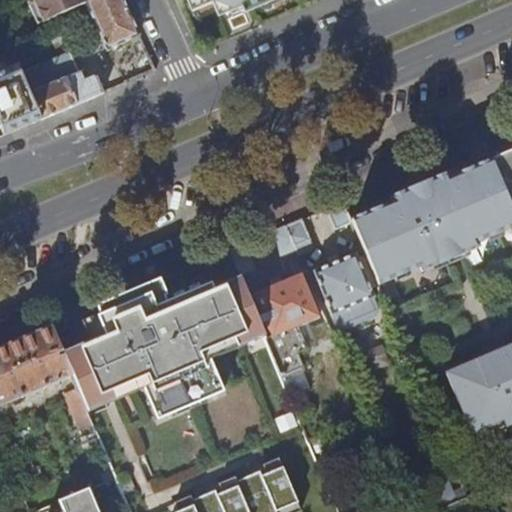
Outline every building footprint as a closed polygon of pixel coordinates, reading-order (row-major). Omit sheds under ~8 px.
[(34,0),(46,23),(68,13),(62,0),(34,0)] [(62,0),(68,13),(80,7),(87,4),(96,0),(62,0)] [(96,0),(87,4),(109,52),(142,37),(124,0),(96,0)] [(189,0),(192,7),(206,0),(213,0),(217,8),(219,11),(223,10),(242,1),(245,8),(261,1),(262,0),(189,0)] [(213,0),(206,0),(192,7),(196,17),(217,8),(213,0)] [(242,1),(223,10),(226,16),(245,8),(242,1)] [(0,112),(10,135),(62,113),(105,95),(98,79),(91,82),(86,72),(82,73),(73,54),(24,75),(20,66),(0,74),(0,112)] [(0,130),(4,129),(7,136),(10,135),(0,112),(0,130)] [(511,211),(511,152),(491,162),(491,163),(511,211)] [(478,246),(511,231),(511,211),(491,163),(449,180),(448,176),(390,200),(392,205),(350,222),(351,224),(379,288),(420,270),(422,275),(480,250),(478,246)] [(327,211),(336,231),(351,224),(350,222),(342,204),(327,211)] [(286,228),(294,248),(310,241),(302,222),(286,228)] [(271,235),(281,257),(285,258),(297,254),(294,248),(286,228),(271,235)] [(229,252),(240,277),(256,270),(245,246),(229,252)] [(336,329),(343,331),(376,317),(379,310),(356,256),(313,274),(336,329)] [(254,296),(262,314),(273,339),(267,342),(283,379),(303,370),(297,355),(306,350),(298,329),(307,325),(319,319),(301,276),(254,296)] [(241,348),(265,338),(256,317),(242,281),(214,293),(211,286),(166,305),(161,292),(56,337),(73,378),(79,393),(88,414),(119,401),(137,393),(142,391),(155,422),(194,406),(225,393),(212,361),(241,348)] [(265,338),(267,342),(273,339),(262,314),(256,317),(265,338)] [(298,329),(306,350),(316,346),(307,325),(298,329)] [(0,349),(0,408),(73,378),(56,337),(52,328),(21,341),(0,349)] [(511,349),(448,377),(474,439),(506,425),(509,431),(511,430),(511,349)] [(68,398),(82,430),(93,425),(88,414),(79,393),(68,398)] [(281,511),(298,505),(283,470),(262,479),(260,474),(236,484),(238,489),(216,498),(214,493),(189,504),(192,509),(184,511),(281,511)] [(426,481),(438,510),(458,502),(445,473),(426,481)] [(99,511),(90,489),(60,502),(63,511),(99,511)] [(406,511),(434,511),(435,511),(431,501),(406,511)] [(403,503),(382,511),(406,511),(403,503)]
